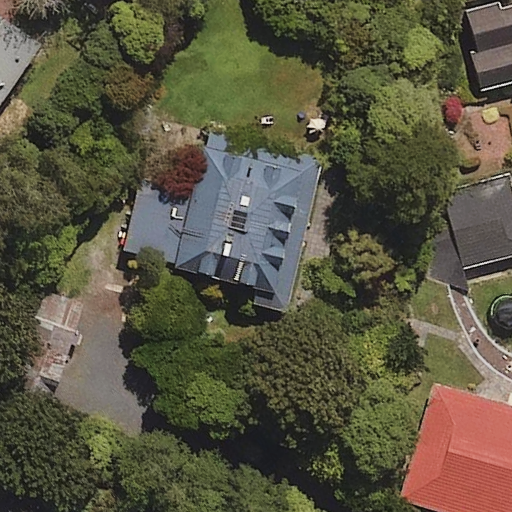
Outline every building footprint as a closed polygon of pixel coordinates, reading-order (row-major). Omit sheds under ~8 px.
[(511,81),(511,0),(507,0),(464,10),(482,88),(511,81)] [(0,99),(41,38),(0,10),(0,99)] [(322,159),(208,132),(193,193),(140,181),(124,250),(244,278),(239,299),(286,310),(322,159)] [(511,252),(511,186),(508,172),(419,197),(439,272),(511,252)] [(82,301),(41,289),(22,355),(63,367),(82,301)] [(511,511),(511,402),(433,380),(400,498),(450,511),(511,511)]
